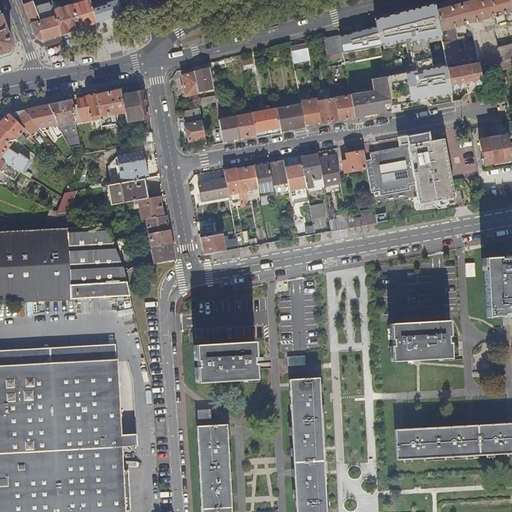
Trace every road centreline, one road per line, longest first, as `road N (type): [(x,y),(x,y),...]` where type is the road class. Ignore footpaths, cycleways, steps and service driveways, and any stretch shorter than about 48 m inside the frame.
road 1 (unclassified): [(193,279),(511,222)]
road 2 (residential): [(173,167),(489,107)]
road 3 (tertiary): [(156,60),(398,0)]
road 4 (unclassified): [(181,511),(167,301),(172,288),(193,279)]
road 5 (residential): [(255,0),(178,30),(156,60)]
